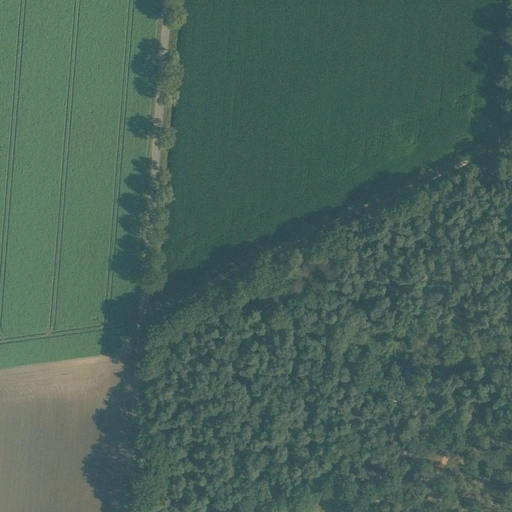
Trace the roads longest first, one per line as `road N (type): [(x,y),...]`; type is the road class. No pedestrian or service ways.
road 1 (unclassified): [(133,511),(176,0)]
road 2 (track): [(511,144),(149,316)]
